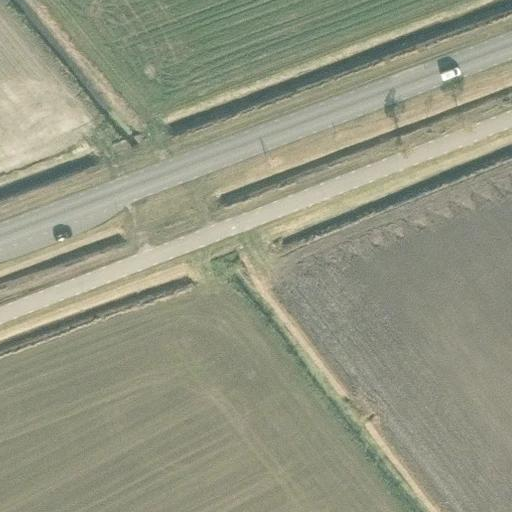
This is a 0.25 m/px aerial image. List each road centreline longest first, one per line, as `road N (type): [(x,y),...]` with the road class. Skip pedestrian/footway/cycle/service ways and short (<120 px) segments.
road 1 (unclassified): [(0,317),(511,119)]
road 2 (primary): [(0,236),(511,43)]
